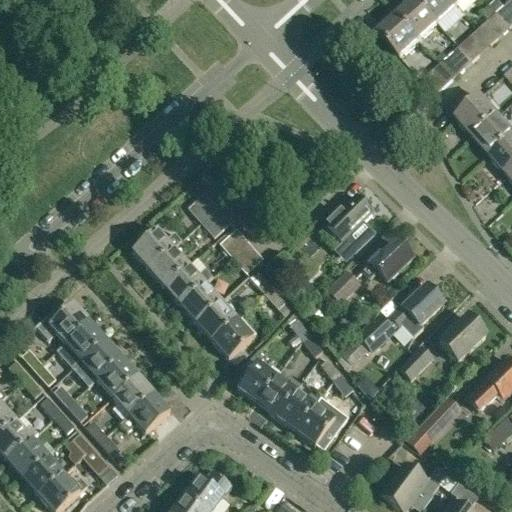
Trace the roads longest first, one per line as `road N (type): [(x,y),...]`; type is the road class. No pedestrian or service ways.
road 1 (unclassified): [(511,292),(259,41)]
road 2 (residential): [(333,511),(211,422),(108,511)]
